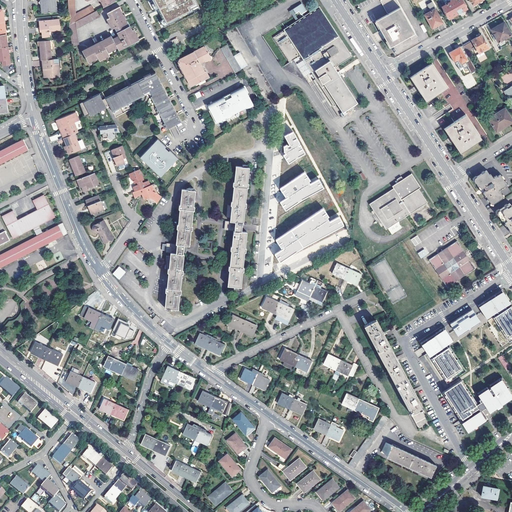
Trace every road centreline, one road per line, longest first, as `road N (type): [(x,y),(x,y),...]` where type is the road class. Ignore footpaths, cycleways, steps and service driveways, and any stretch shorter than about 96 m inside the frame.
road 1 (residential): [(470,470),(403,342),(511,274)]
road 2 (residential): [(403,511),(271,417)]
road 3 (residential): [(271,417),(249,479),(268,502),(310,503),(321,511)]
road 4 (residential): [(511,0),(382,72)]
road 5 (residential): [(210,375),(338,309)]
road 6 (residential): [(131,0),(194,126)]
road 7 (residential): [(338,309),(408,429)]
road 8 (residential): [(98,268),(43,143)]
road 9 (tertiary): [(382,72),(451,176)]
road 10 (residential): [(122,454),(169,343)]
